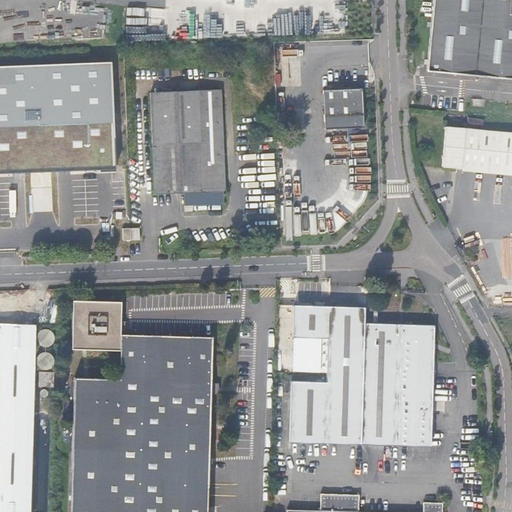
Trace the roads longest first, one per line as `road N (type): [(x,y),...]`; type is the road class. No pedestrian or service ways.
road 1 (unclassified): [(0,274),(359,261)]
road 2 (unclassified): [(431,256),(464,288),(500,360),(503,511)]
road 3 (unclassified): [(398,198),(387,0)]
